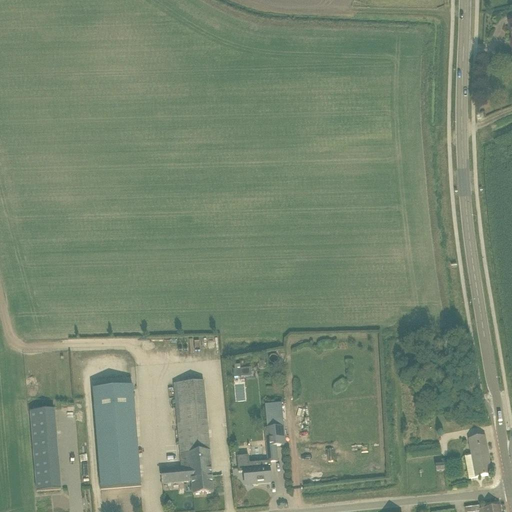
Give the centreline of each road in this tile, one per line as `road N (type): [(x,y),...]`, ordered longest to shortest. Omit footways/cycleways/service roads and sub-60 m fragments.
road 1 (secondary): [(511,485),(472,265),(462,143),(464,0)]
road 2 (unclassified): [(229,511),(511,492)]
